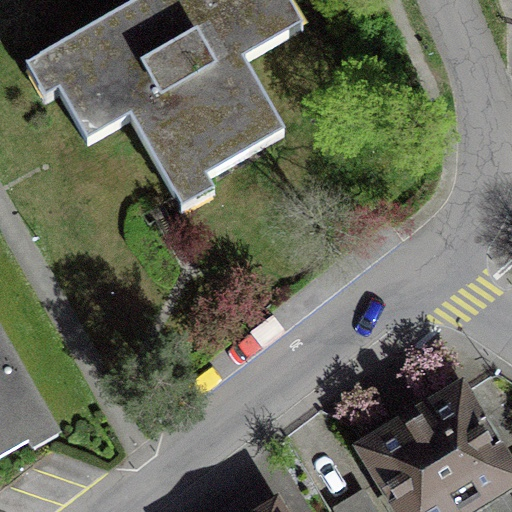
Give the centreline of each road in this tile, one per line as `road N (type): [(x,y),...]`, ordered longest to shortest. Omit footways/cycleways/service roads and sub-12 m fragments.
road 1 (residential): [(426,280),(122,511)]
road 2 (residential): [(447,0),(483,94),(492,151),(460,242),(426,280)]
